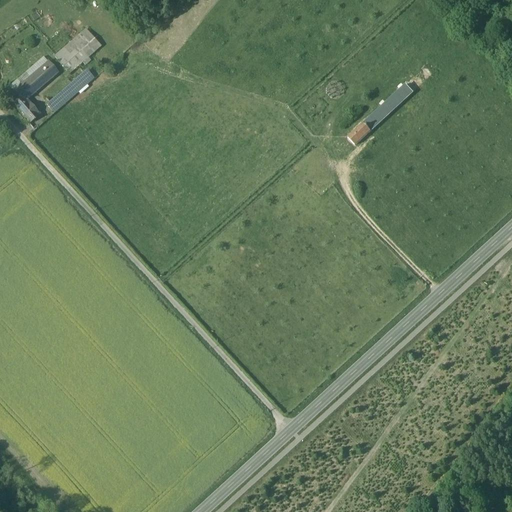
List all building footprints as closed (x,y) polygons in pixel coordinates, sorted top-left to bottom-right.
[(81,40),(57,62),(69,75),(94,54),(81,40)] [(48,64),(15,93),(17,96),(14,98),(17,102),(21,99),(24,102),(57,74),(48,64)] [(425,66),(407,83),(414,91),(432,74),(425,66)] [(88,73),(48,108),(54,114),(54,113),(61,107),(60,106),(92,78),(88,73)] [(29,104),(27,106),(24,102),(21,99),(17,102),(14,105),(30,124),(37,118),(35,115),(37,114),(29,104)] [(348,139),(356,146),(369,133),(362,126),(348,139)]
